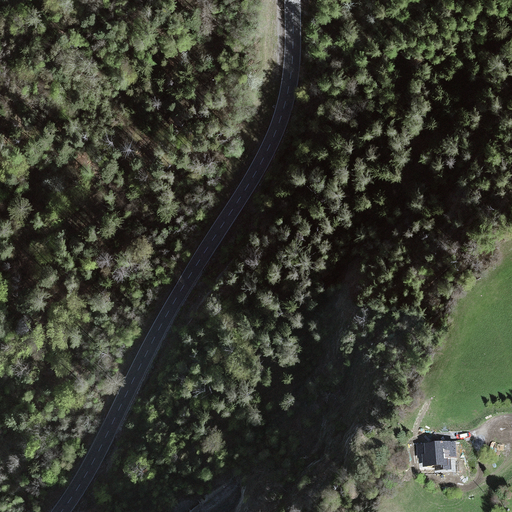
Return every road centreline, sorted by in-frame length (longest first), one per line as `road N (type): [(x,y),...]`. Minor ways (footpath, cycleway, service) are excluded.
road 1 (tertiary): [(292,0),(291,73),(269,147),(60,511)]
road 2 (tertiary): [(206,511),(511,245)]
